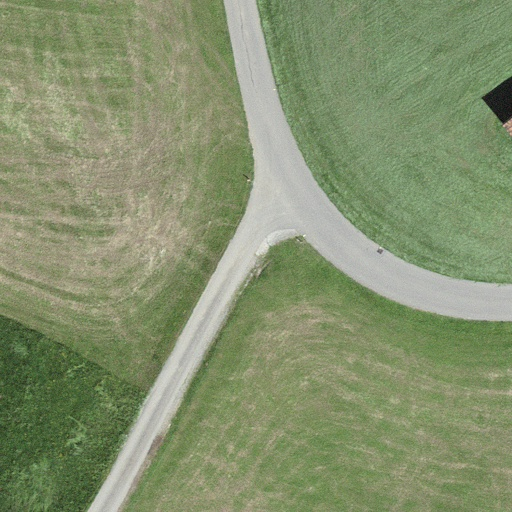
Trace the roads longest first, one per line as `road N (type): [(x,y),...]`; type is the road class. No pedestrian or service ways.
road 1 (residential): [(511,299),(429,288),(362,257),(294,191),(262,103),(242,0)]
road 2 (track): [(108,511),(294,191)]
